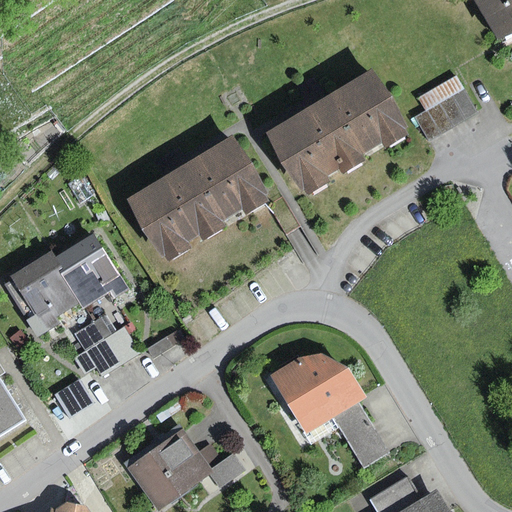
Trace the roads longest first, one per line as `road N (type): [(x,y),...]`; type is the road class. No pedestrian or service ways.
road 1 (residential): [(0,504),(277,311),(305,306),(356,321),(375,341),(483,511)]
road 2 (track): [(304,0),(181,55),(83,126),(0,205)]
